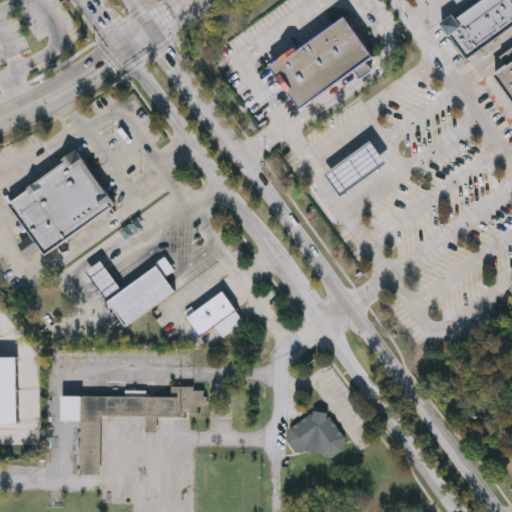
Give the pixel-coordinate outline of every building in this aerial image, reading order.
[(511,0),(511,25),(468,57),(452,33),(450,34),(441,22),(454,13),(457,17),(480,0),(511,0)] [(347,17),(375,57),(303,109),(274,69),(347,17)] [(511,96),(496,74),(506,65),(499,56),(511,48),(511,96)] [(327,175),(343,196),(387,162),(371,142),(353,156),(350,151),(342,157),(345,162),(327,175)] [(7,201),(78,150),(115,202),(44,253),(7,201)] [(88,271),(127,326),(176,291),(158,267),(124,291),(103,260),(88,271)] [(188,317),(202,336),(216,327),(223,338),(245,322),(224,291),(188,317)] [(0,423),(20,423),(19,357),(1,357),(0,333),(0,423)] [(64,396),(63,420),(83,421),(82,473),(102,474),(103,415),(148,416),(148,432),(158,432),(159,417),(180,417),(180,412),(199,412),(199,406),(207,406),(207,390),(195,390),(195,386),(173,386),(173,396),(64,396)] [(342,413),(313,410),(311,424),(294,422),(290,451),(337,456),(342,413)]
